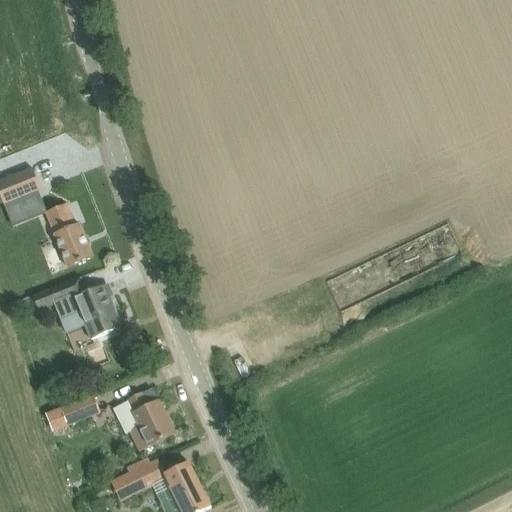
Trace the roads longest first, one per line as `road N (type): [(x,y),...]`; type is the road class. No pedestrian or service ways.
road 1 (tertiary): [(260,511),(170,308),(73,0)]
road 2 (track): [(0,387),(46,511)]
